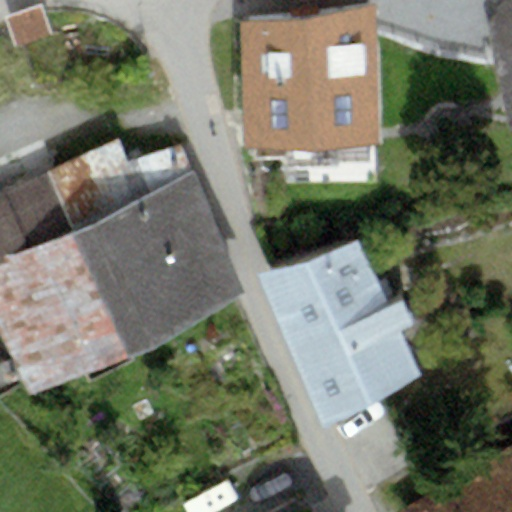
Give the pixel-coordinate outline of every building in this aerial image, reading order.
[(348,0),(308,0),(312,9),(348,0)] [(250,27),(258,149),(398,140),(390,17),(250,27)] [(511,23),(503,36),(511,73),(511,23)] [(130,154),(0,216),(0,323),(40,406),(258,301),(188,157),(142,180),(130,154)] [(274,277),(340,422),(430,373),(372,246),(274,277)] [(511,511),(511,453),(409,511),(511,511)]
